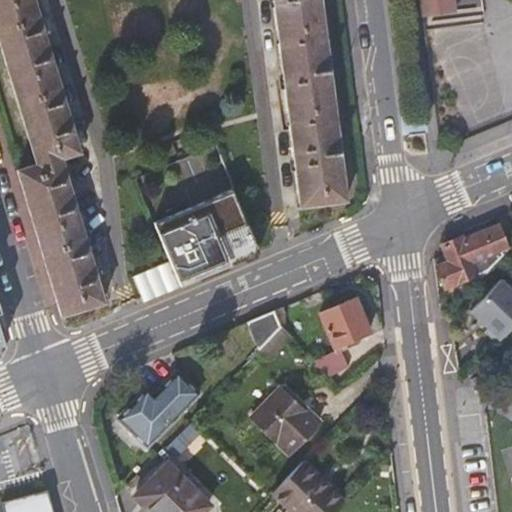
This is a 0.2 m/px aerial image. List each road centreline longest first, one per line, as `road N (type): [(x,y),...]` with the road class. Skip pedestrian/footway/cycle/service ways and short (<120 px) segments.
road 1 (residential): [(400,228),(48,378)]
road 2 (tertiary): [(433,511),(400,228)]
road 3 (tertiary): [(400,228),(370,0)]
road 4 (tertiary): [(0,212),(48,378)]
road 5 (tertiary): [(48,378),(88,511)]
road 6 (residential): [(511,180),(400,228)]
